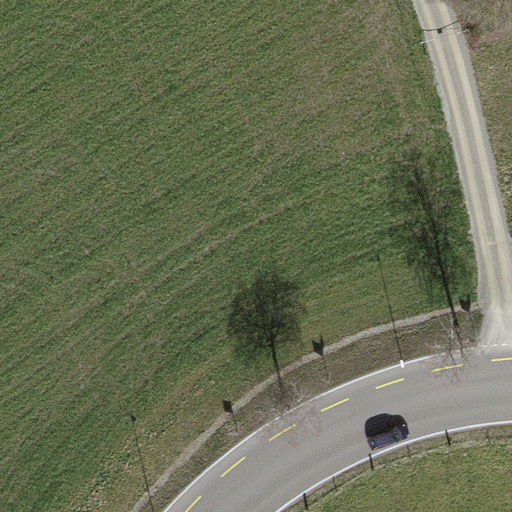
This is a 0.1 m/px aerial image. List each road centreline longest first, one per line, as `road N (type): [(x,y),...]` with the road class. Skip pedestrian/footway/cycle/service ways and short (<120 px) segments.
road 1 (track): [(511,344),(436,0)]
road 2 (secondary): [(233,511),(295,461),(379,420),(511,391)]
